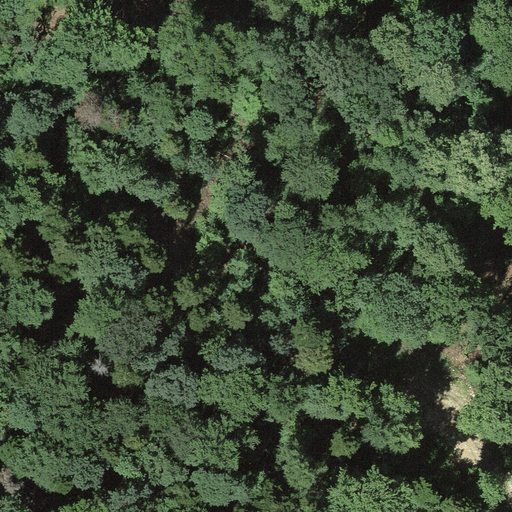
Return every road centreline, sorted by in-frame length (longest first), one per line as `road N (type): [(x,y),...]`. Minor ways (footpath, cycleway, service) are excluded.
road 1 (track): [(511,492),(488,468),(440,386),(363,361),(289,357),(241,390),(128,511)]
road 2 (track): [(511,118),(450,0)]
